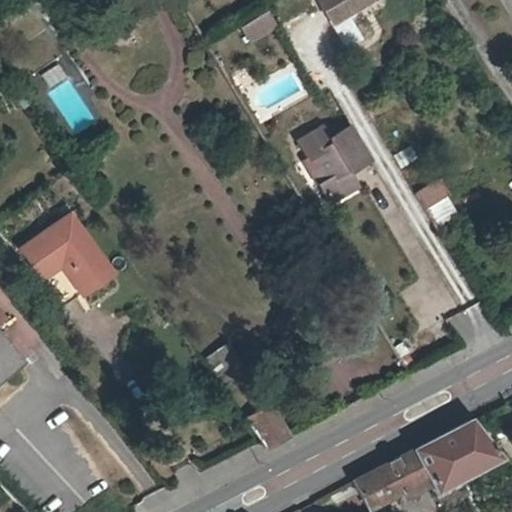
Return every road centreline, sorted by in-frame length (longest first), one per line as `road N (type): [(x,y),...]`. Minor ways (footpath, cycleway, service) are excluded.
road 1 (unknown): [(486,342),(309,44)]
road 2 (primary): [(216,511),(511,360)]
